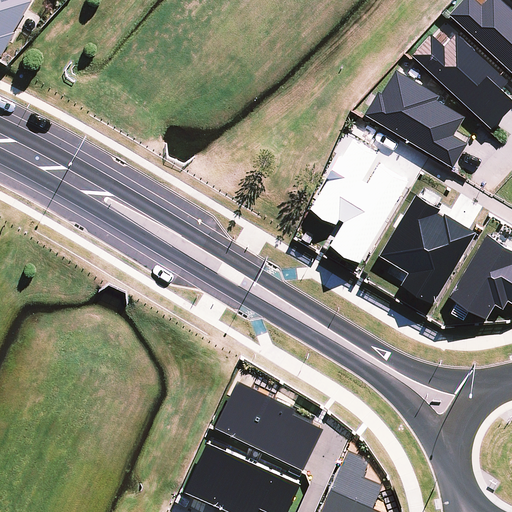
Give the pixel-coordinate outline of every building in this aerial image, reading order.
[(0,0),(0,48),(2,50),(32,0),(0,0)] [(476,0),(462,0),(450,13),(511,71),(511,9),(502,0),(485,0),(481,4),(476,0)] [(431,33),(411,54),(491,128),(511,106),(511,99),(500,89),(508,81),(456,32),(444,45),(431,33)] [(378,91),(365,114),(453,167),(468,143),(454,135),(465,116),(437,99),(440,95),(396,69),(382,93),(378,91)] [(361,264),(409,182),(379,164),(368,183),(363,181),(378,154),(345,134),(314,195),(316,200),(310,209),(337,225),(339,221),(344,223),(331,246),(361,264)] [(441,209),(417,195),(380,256),(410,273),(402,286),(434,305),(478,233),(445,214),(443,216),(438,214),(441,209)] [(511,248),(487,235),(449,297),(487,320),(496,305),(503,310),(508,301),(511,303),(511,248)] [(238,379),(215,426),(303,468),(324,427),(293,412),(296,407),(238,379)] [(286,511),(303,480),(209,439),(186,490),(235,511),(257,511),(260,506),(272,511),(286,511)]
